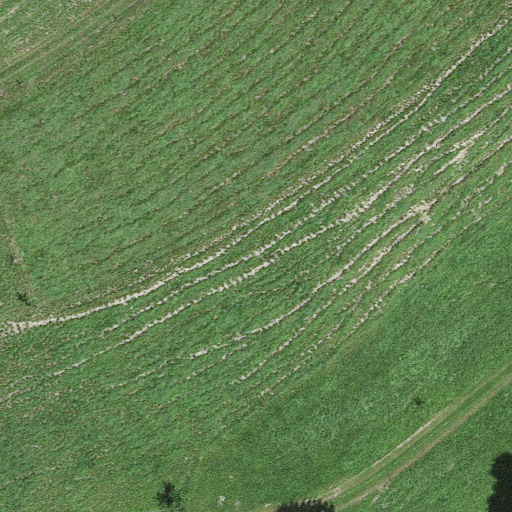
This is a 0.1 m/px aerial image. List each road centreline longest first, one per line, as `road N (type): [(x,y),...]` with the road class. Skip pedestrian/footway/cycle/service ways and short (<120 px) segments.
road 1 (track): [(327,511),(395,478),(511,385)]
road 2 (track): [(0,78),(72,38),(119,0)]
